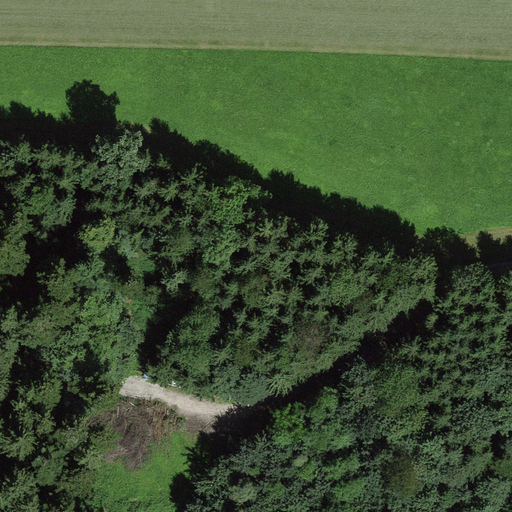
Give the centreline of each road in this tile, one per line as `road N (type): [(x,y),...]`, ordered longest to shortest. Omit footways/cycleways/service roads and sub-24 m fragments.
road 1 (track): [(93,375),(259,409),(447,294),(511,274)]
road 2 (track): [(195,511),(0,404)]
